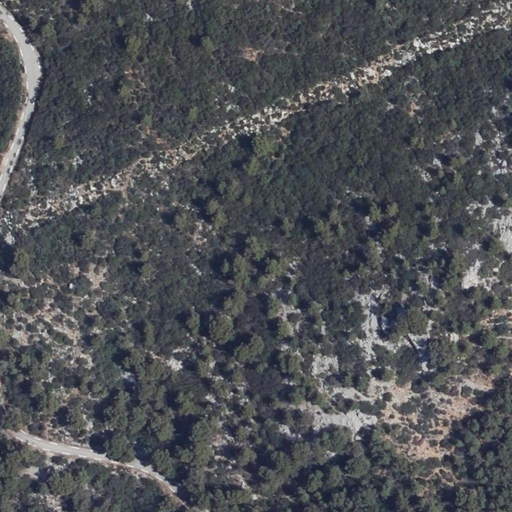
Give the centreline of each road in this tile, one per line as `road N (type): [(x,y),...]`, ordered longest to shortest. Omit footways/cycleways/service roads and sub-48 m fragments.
road 1 (unclassified): [(202,511),(153,472),(45,449),(12,434),(0,415)]
road 2 (unclassified): [(0,190),(32,81),(18,35),(0,18)]
